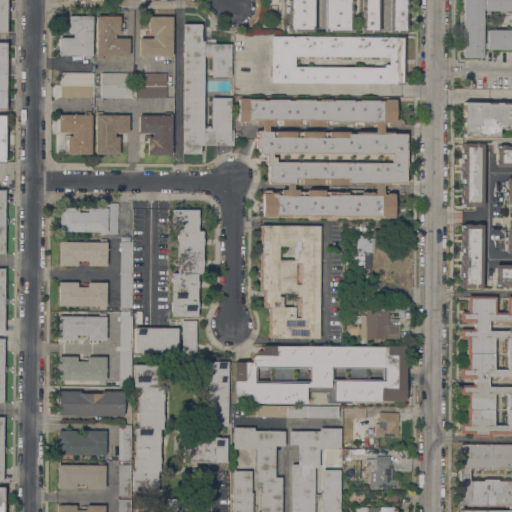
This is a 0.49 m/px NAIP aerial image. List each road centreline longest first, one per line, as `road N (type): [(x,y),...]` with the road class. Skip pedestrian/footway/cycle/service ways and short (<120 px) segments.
road 1 (residential): [(32,511),(35,0)]
road 2 (tertiary): [(431,511),(433,0)]
road 3 (residential): [(234,186),(35,179)]
road 4 (residential): [(234,186),(234,321)]
road 5 (residential): [(432,215),(488,216),(489,145)]
